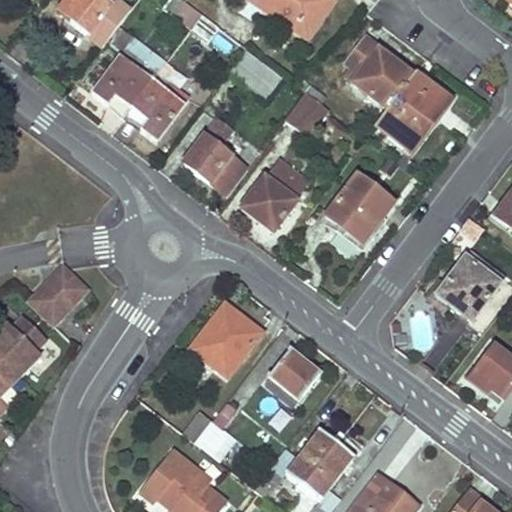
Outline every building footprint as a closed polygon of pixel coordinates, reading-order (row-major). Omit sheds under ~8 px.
[(130,13),(112,0),(67,0),(57,14),(102,50),(130,13)] [(182,3),(178,0),(174,0),(165,14),(190,33),(201,18),(182,3)] [(248,0),(307,40),(333,2),(330,0),(248,0)] [(511,0),(505,0),(503,3),(511,9),(511,0)] [(218,31),(201,18),(190,33),(207,45),(218,31)] [(386,113),(409,82),(377,55),(379,52),(365,41),(346,66),(360,78),(353,86),(386,113)] [(156,78),(123,54),(91,96),(107,109),(114,100),(130,112),(156,78)] [(279,81),(246,55),(229,76),(263,102),(279,81)] [(156,145),(188,102),(156,78),(130,112),(147,125),(140,134),(156,145)] [(386,113),(373,130),(408,155),(447,105),(413,78),(409,82),(386,113)] [(327,114),(303,95),(288,116),(313,133),(327,114)] [(130,112),(114,100),(107,109),(123,122),(130,112)] [(147,125),(130,112),(123,122),(140,134),(147,125)] [(230,134),(215,122),(182,166),(227,199),(247,172),(218,150),(230,134)] [(308,188),(277,164),(242,209),(274,233),(308,188)] [(391,206),(355,179),(325,218),(361,247),(391,206)] [(511,193),(493,219),(511,233),(511,193)] [(498,286),(464,260),(436,297),(471,324),(498,286)] [(56,329),(90,295),(67,271),(32,305),(56,329)] [(226,379),(260,334),(223,307),(190,352),(226,379)] [(38,356),(50,345),(27,322),(16,333),(12,329),(0,340),(0,359),(23,382),(44,361),(38,356)] [(504,402),(511,390),(511,363),(492,349),(475,373),(472,371),(466,381),(484,395),(488,391),(504,402)] [(318,378),(287,354),(268,378),(299,402),(318,378)] [(2,403),(23,382),(0,359),(0,420),(10,411),(2,403)] [(236,410),(226,402),(211,423),(222,431),(236,410)] [(278,411),(266,426),(278,435),(290,420),(278,411)] [(194,445),(211,423),(200,415),(183,436),(194,445)] [(222,431),(211,423),(194,445),(216,463),(234,439),(222,431)] [(327,490),(351,459),(318,434),(297,461),(285,477),(318,502),(327,490)] [(285,477),(297,461),(285,452),(268,473),(280,481),(282,482),(285,477)] [(209,484),(171,455),(139,495),(153,506),(158,499),(171,510),(169,511),(220,511),(225,506),(204,491),(209,484)] [(265,501),(280,481),(268,473),(253,492),(256,494),(265,501)] [(413,511),(416,509),(376,477),(350,511),(413,511)] [(331,511),(340,501),(327,490),(318,502),(311,511),(312,511),(331,511)] [(468,492),(452,511),(486,511),(479,507),(482,503),(468,492)]
